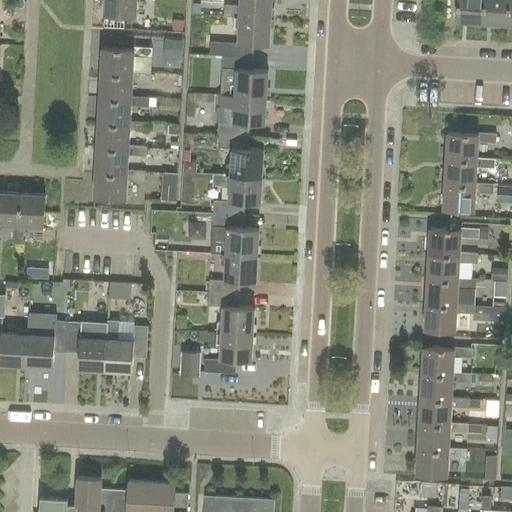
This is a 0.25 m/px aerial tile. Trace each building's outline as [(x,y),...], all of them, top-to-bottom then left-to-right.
[(105,0),(105,15),(137,17),(138,0),(105,0)] [(235,16),(271,18),(272,0),(240,0),(240,6),(236,6),(226,5),(225,15),(235,16)] [(459,0),(458,22),(483,23),(484,0),(459,0)] [(509,0),(484,0),(483,23),(508,25),(509,0)] [(211,53),(223,54),(254,56),(254,45),(269,46),(271,18),(235,16),(235,27),(239,27),(238,43),(224,42),(211,42),(211,53)] [(167,54),(183,54),(183,37),(167,37),(167,54)] [(103,48),(102,74),(134,76),(134,72),(135,57),(153,58),(153,48),(134,47),(134,50),(103,48)] [(254,56),(223,54),(222,68),(237,69),(236,86),(231,86),(231,94),(266,97),(268,71),(253,70),(254,56)] [(134,76),(102,74),(100,99),(132,101),(133,97),(134,81),(151,82),(152,73),(134,72),(134,76)] [(219,121),(220,121),(219,134),(249,136),(250,124),(265,125),(266,97),(231,94),(231,95),(221,95),(220,107),(219,121)] [(132,101),(100,99),(99,124),(131,126),(132,122),(132,106),(150,107),(150,98),(133,97),(132,101)] [(99,124),(97,148),(130,150),(130,146),(131,131),(149,132),(149,123),(132,122),(131,126),(99,124)] [(448,133),(446,159),(477,161),(477,158),(478,142),(496,143),(496,134),(478,133),(477,135),(448,133)] [(227,163),(227,174),(262,176),(264,150),(248,149),(249,136),(219,134),(218,147),(233,148),(232,163),(227,163)] [(130,150),(97,148),(96,173),(128,175),(129,171),(130,155),(147,156),(147,147),(130,146),(130,150)] [(446,159),(445,184),(476,186),(476,183),(477,167),(494,168),(495,159),(477,158),(477,161),(446,159)] [(146,172),(129,171),(128,175),(96,173),(94,198),(127,200),(128,180),(145,181),(146,172)] [(262,176),(227,174),(214,173),(213,183),(226,184),(231,184),(230,201),(215,201),(214,213),(244,214),(245,203),(260,204),(262,176)] [(494,184),(476,183),(476,186),(445,184),(443,209),(474,211),(475,193),(494,194),(494,199),(511,199),(511,186),(494,186),(494,184)] [(19,225),(21,193),(0,192),(0,225),(0,224),(16,225),(19,225)] [(47,195),(21,193),(19,225),(16,225),(15,243),(24,244),(25,226),(45,227),(47,195)] [(244,214),(214,213),(214,226),(212,253),(222,253),(258,255),(259,229),(243,228),(244,214)] [(460,256),(460,253),(461,237),(478,239),(479,229),(460,228),(460,230),(431,228),(429,254),(460,256)] [(211,280),(210,292),(240,294),(241,282),(256,283),(258,255),(222,253),(222,264),(226,264),(225,281),(211,280)] [(429,254),(428,279),(459,281),(459,278),(471,278),(472,263),(477,263),(477,254),(460,253),(460,256),(429,254)] [(508,269),(493,268),(492,280),(507,281),(508,269)] [(428,279),(426,304),(457,306),(457,303),(458,288),(486,289),(486,279),(471,278),(459,278),(459,281),(428,279)] [(219,321),(218,331),(253,333),(255,308),(239,307),(240,294),(210,292),(209,305),(224,306),(223,321),(219,321)] [(457,306),(426,304),(425,330),(456,332),(457,312),(474,314),(474,319),(505,321),(506,308),(475,306),(475,304),(457,303),(457,306)] [(0,364),(27,365),(30,315),(28,315),(28,330),(17,329),(16,333),(1,332),(2,318),(0,317),(0,348),(1,348),(0,364)] [(30,315),(27,365),(54,367),(55,351),(68,352),(69,322),(56,321),(55,336),(39,335),(40,316),(30,315)] [(109,320),(109,324),(106,370),(133,371),(133,356),(147,357),(149,326),(134,325),(134,340),(118,339),(119,334),(119,321),(109,320)] [(69,322),(68,352),(80,353),(79,368),(106,370),(109,324),(82,322),(69,322)] [(252,362),(253,333),(218,331),(218,332),(210,332),(209,344),(207,344),(207,358),(206,372),(235,374),(236,361),(252,362)] [(424,348),(422,373),(453,375),(453,372),(454,357),(471,358),(472,348),(453,347),(453,350),(424,348)] [(189,362),(189,374),(200,375),(201,363),(189,362)] [(452,400),(452,398),(453,382),(470,383),(471,373),(453,372),(453,375),(422,373),(421,399),(452,400)] [(452,400),(421,399),(419,424),(450,425),(450,423),(451,407),(469,407),(469,399),(452,398),(452,400)] [(419,424),(418,449),(449,451),(449,448),(450,432),(467,433),(468,424),(450,423),(450,425),(419,424)] [(449,451),(418,449),(416,474),(448,476),(449,457),(466,458),(466,449),(449,448),(449,451)] [(101,511),(102,488),(103,478),(80,477),(80,476),(79,476),(77,499),(41,496),(39,511),(101,511)] [(102,488),(101,511),(188,511),(190,493),(176,492),(177,482),(130,480),(130,490),(102,488)] [(424,483),(425,498),(446,496),(445,481),(424,483)] [(468,511),(470,486),(461,485),(459,511),(468,511)] [(207,496),(205,511),(276,511),(277,499),(207,496)]
